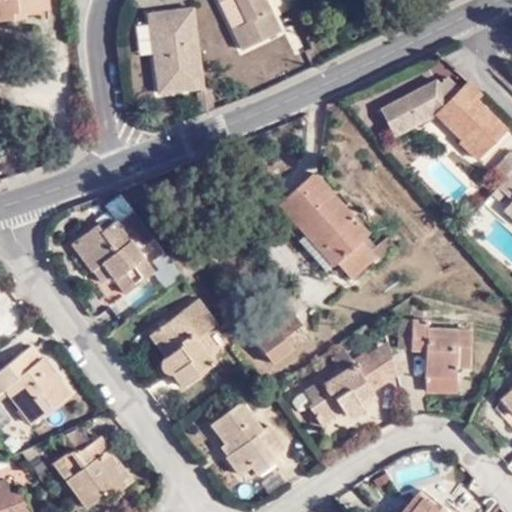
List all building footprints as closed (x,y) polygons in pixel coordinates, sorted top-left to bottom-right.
[(44,0),(0,0),(0,19),(16,18),(15,10),(45,7),(44,0)] [(268,0),(220,0),(218,1),(242,48),(282,29),(268,0)] [(159,98),(205,89),(192,11),(147,18),(159,98)] [(455,100),(462,91),(449,78),(440,87),(455,100)] [(427,106),(438,117),(465,141),(460,146),(480,163),(508,133),(477,104),(483,97),(470,84),(462,91),(455,100),(440,87),(437,84),(402,101),(410,115),(427,106)] [(395,136),(416,128),(410,115),(402,101),(383,111),(395,136)] [(416,128),(438,117),(427,106),(410,115),(416,128)] [(57,136),(59,166),(68,158),(72,151),(71,134),(57,136)] [(363,148),(344,172),(411,226),(407,230),(419,239),(425,231),(441,212),(363,148)] [(507,182),(511,176),(511,156),(497,173),(507,182)] [(345,258),(363,275),(382,253),(386,256),(404,237),(402,235),(395,229),(385,240),(374,229),(377,225),(317,168),(283,204),(312,232),(306,239),(336,266),(345,258)] [(511,176),(507,182),(497,193),(506,202),(511,195),(511,176)] [(159,237),(135,206),(104,227),(100,222),(74,239),(104,279),(115,270),(129,290),(158,270),(158,269),(143,247),(159,237)] [(186,275),(168,249),(158,257),(164,265),(158,269),(158,270),(171,287),(186,275)] [(203,334),(221,320),(201,294),(174,316),(170,311),(149,328),(170,356),(165,361),(165,367),(174,376),(183,374),(188,381),(217,357),(207,346),(211,343),(203,334)] [(270,337),(287,362),(325,335),(307,309),(270,337)] [(414,347),(417,317),(407,317),(405,347),(414,347)] [(436,319),(417,317),(414,347),(433,348),(431,375),(462,377),(462,363),(474,363),(476,328),(435,326),(436,319)] [(373,351),(377,357),(393,380),(403,374),(391,338),(373,351)] [(31,421),(69,395),(35,346),(0,370),(0,394),(8,389),(31,421)] [(362,366),(358,360),(348,346),(334,355),(340,365),(292,397),(301,411),(314,404),(326,423),(349,408),(352,412),(358,413),(364,411),(366,406),(364,402),(381,391),(380,388),(393,380),(377,357),(362,366)] [(373,351),(358,360),(362,366),(377,357),(373,351)] [(460,389),(462,377),(431,375),(430,387),(460,389)] [(511,398),(502,408),(511,418),(511,398)] [(263,429),(242,402),(216,421),(228,438),(222,444),(244,472),(253,465),(261,473),(279,458),(275,453),(285,445),(270,424),(263,429)] [(133,481),(103,442),(86,456),(81,451),(72,458),(66,452),(54,463),(89,504),(103,492),(110,500),(133,481)] [(39,473),(49,468),(42,456),(33,462),(39,473)] [(12,495),(11,488),(0,491),(0,511),(31,511),(24,491),(12,495)] [(402,511),(443,511),(420,492),(402,511)]
